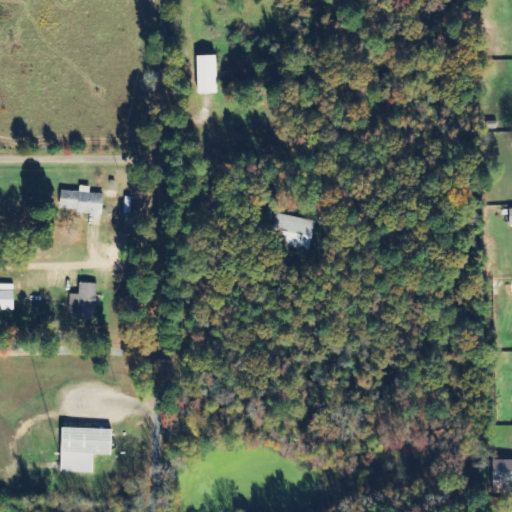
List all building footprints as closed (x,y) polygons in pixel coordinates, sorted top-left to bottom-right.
[(200,94),(219,93),(218,55),(199,56),(200,94)] [(104,194),(90,194),(90,186),(80,186),(80,191),(62,190),(61,211),(104,213),(104,194)] [(316,222),(280,214),(274,239),(310,247),(316,222)] [(70,294),(69,313),(77,313),(77,318),(97,319),(98,284),(80,283),(79,295),(70,294)] [(0,310),(14,310),(14,284),(0,284),(0,310)] [(94,474),(95,455),(113,456),(113,429),(63,428),(62,473),(94,474)] [(511,461),(487,462),(488,493),(511,492),(511,461)]
